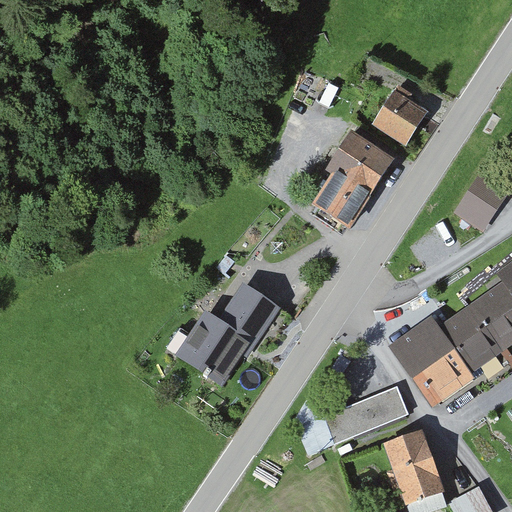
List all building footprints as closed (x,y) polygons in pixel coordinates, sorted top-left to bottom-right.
[(398,98),(379,127),(408,147),(428,117),(398,98)] [(396,163),(362,140),(320,203),(354,226),(396,163)] [(506,195),(483,181),(459,218),(482,232),(506,195)] [(511,265),(500,274),(509,286),(442,333),(434,323),(397,349),(439,408),(511,356),(511,265)] [(478,300),(503,287),(497,275),(472,288),(478,300)] [(250,352),(279,309),(248,288),(198,362),(229,383),(250,352)] [(313,456),(410,417),(398,389),(302,427),(313,456)] [(446,496),(424,437),(387,451),(409,509),(446,496)] [(488,511),(477,494),(451,510),(452,511),(488,511)]
